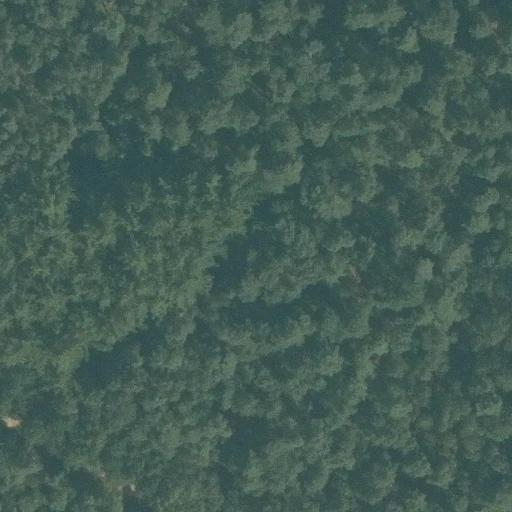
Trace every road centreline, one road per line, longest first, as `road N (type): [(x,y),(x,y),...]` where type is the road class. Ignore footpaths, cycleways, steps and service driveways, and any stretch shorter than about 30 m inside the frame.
road 1 (track): [(473,0),(0,430)]
road 2 (unknown): [(239,511),(0,374)]
